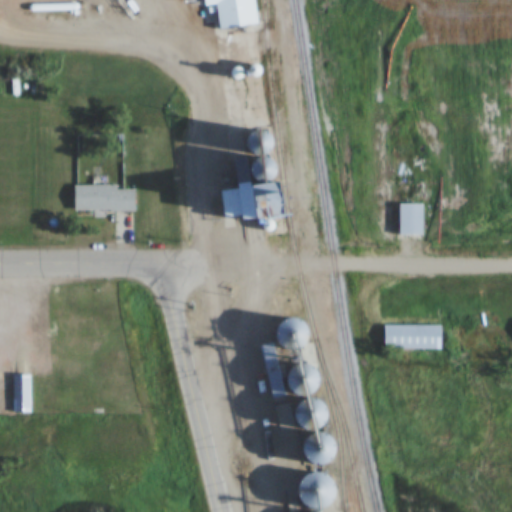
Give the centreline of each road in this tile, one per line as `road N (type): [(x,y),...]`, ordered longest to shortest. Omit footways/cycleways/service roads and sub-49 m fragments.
road 1 (residential): [(163,264),(511,266)]
road 2 (tertiary): [(221,511),(163,264)]
road 3 (residential): [(163,264),(0,264)]
